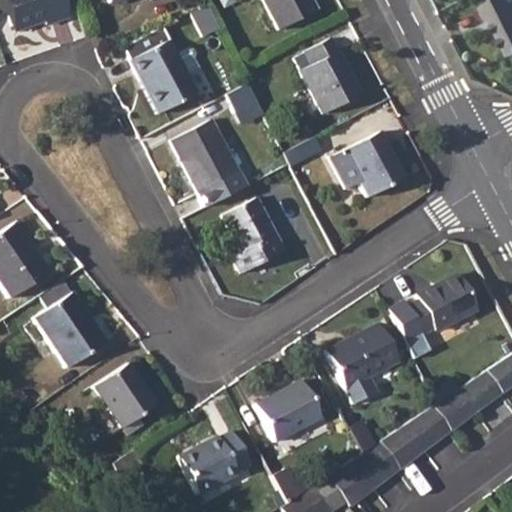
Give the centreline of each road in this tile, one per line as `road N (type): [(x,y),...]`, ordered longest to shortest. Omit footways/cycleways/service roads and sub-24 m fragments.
road 1 (residential): [(237,346),(160,320),(9,143),(15,107),(42,85),(80,90),(187,301)]
road 2 (residential): [(486,185),(237,346)]
road 3 (residential): [(470,146),(395,0)]
